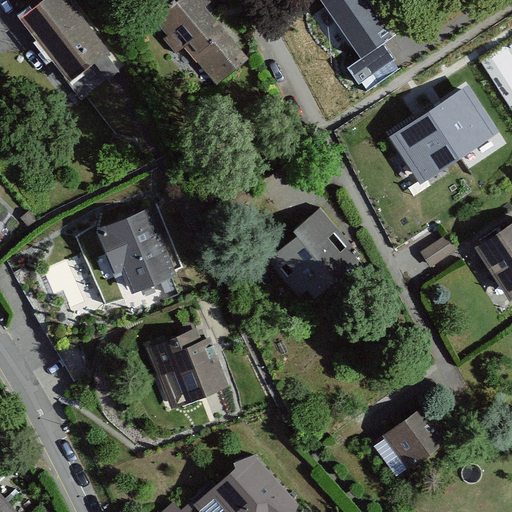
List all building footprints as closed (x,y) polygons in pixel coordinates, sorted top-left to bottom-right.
[(109,53),(67,0),(46,0),(18,23),(68,86),(109,53)] [(216,0),(176,0),(158,22),(211,85),(247,61),(209,8),(216,0)] [(364,0),(322,0),(364,59),(351,68),(360,81),(392,59),(380,43),(389,36),(364,0)] [(464,91),(394,137),(423,180),(493,134),(464,91)] [(182,277),(150,205),(92,231),(114,280),(125,276),(135,298),(182,277)] [(358,264),(318,211),(291,232),(297,240),(268,262),(302,306),(358,264)] [(511,300),(511,222),(472,252),(509,302),(511,300)] [(230,388),(205,327),(146,351),(171,412),(230,388)] [(449,448),(423,410),(384,437),(411,475),(449,448)] [(295,511),(298,502),(253,454),(194,505),(200,511),(295,511)] [(12,511),(0,498),(0,511),(12,511)] [(186,511),(174,499),(159,511),(186,511)]
